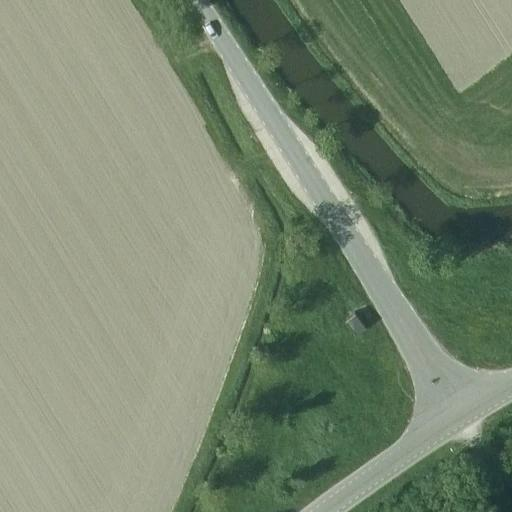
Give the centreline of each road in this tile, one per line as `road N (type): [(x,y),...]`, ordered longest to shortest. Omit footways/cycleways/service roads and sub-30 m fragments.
road 1 (tertiary): [(461,420),(192,0)]
road 2 (tertiary): [(330,511),(461,420)]
